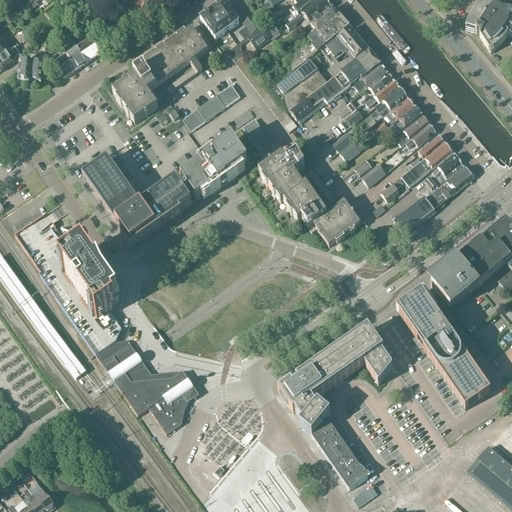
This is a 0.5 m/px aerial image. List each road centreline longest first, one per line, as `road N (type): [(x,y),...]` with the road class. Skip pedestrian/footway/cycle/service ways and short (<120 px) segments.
road 1 (residential): [(19,132),(121,272),(140,273),(200,232),(231,228),(341,269),(362,294)]
road 2 (residential): [(402,262),(301,137),(287,148),(187,15)]
road 3 (unclassified): [(362,294),(248,376),(254,384),(369,304)]
road 4 (residential): [(494,190),(334,0)]
road 5 (residential): [(19,132),(187,15)]
road 6 (tertiary): [(511,110),(416,0)]
